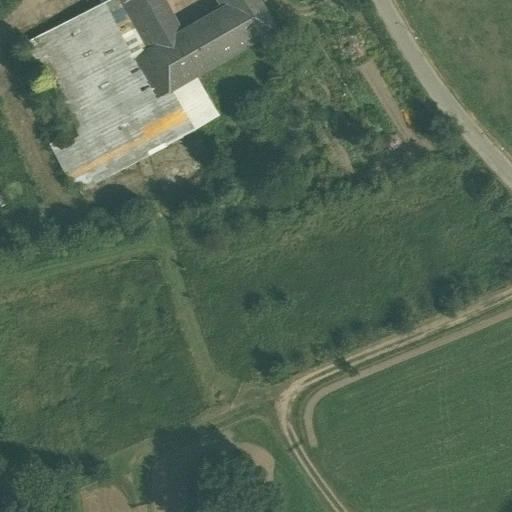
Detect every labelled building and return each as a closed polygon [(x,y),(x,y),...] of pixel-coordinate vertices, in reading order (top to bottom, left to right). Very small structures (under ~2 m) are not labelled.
[(136,0),(143,10),(158,1),(157,0),(136,0)] [(276,30),(258,0),(224,0),(228,7),(239,25),(241,23),(252,43),(276,30)] [(178,36),(158,1),(143,10),(163,45),(178,36)] [(228,7),(189,30),(211,67),(252,43),(241,23),(239,25),(228,7)] [(178,36),(163,45),(163,46),(149,53),(171,90),(211,67),(189,30),(178,36)]
